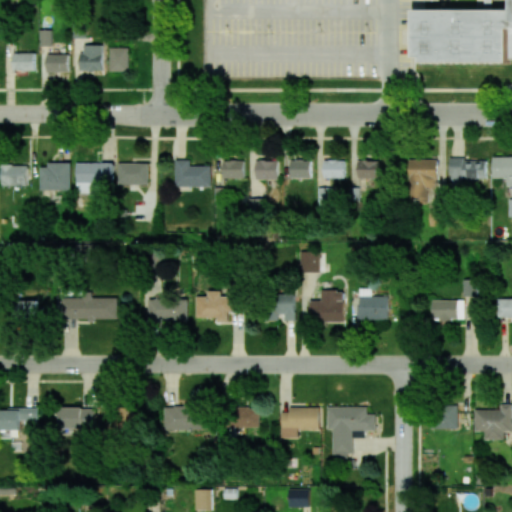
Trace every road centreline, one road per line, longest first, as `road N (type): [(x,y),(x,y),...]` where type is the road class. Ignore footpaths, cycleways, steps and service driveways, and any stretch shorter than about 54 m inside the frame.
road 1 (residential): [(0,362),(511,361)]
road 2 (residential): [(162,112),(511,112)]
road 3 (residential): [(0,112),(162,112)]
road 4 (residential): [(404,511),(405,362)]
